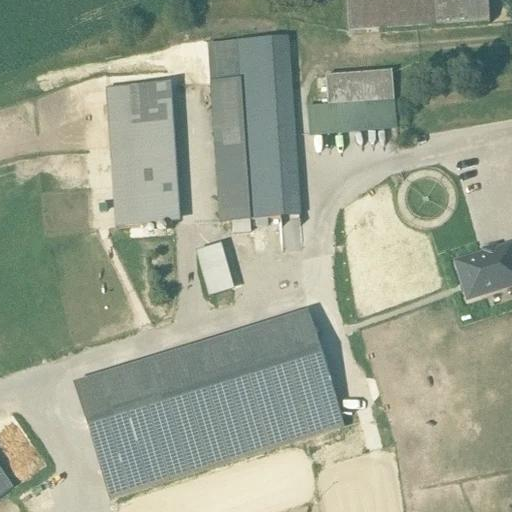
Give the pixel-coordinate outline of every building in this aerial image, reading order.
[(450,0),(346,0),(349,35),(453,27),(450,0)] [(487,0),(450,0),(453,27),(489,24),(487,0)] [(287,40),(238,43),(240,82),(290,79),(287,40)] [(238,43),(208,47),(211,84),(240,83),(240,82),(238,43)] [(392,73),(325,78),(328,107),(394,102),(392,73)] [(290,79),(240,82),(240,83),(250,222),(257,222),(257,227),(267,227),(266,221),(300,219),(290,79)] [(240,83),(211,84),(220,224),(233,223),(250,222),(240,83)] [(163,87),(131,89),(140,229),(172,226),(163,87)] [(394,102),(328,107),(330,133),(396,128),(394,102)] [(328,107),(308,109),(310,135),(330,133),(328,107)] [(250,222),(233,223),(234,235),(250,234),(250,222)] [(511,247),(457,265),(468,301),(511,287),(511,247)] [(217,250),(199,256),(212,297),(231,291),(217,250)] [(307,318),(77,390),(103,474),(333,402),(307,318)] [(333,402),(103,474),(112,501),(341,429),(333,402)] [(0,471),(0,497),(12,490),(0,471)]
